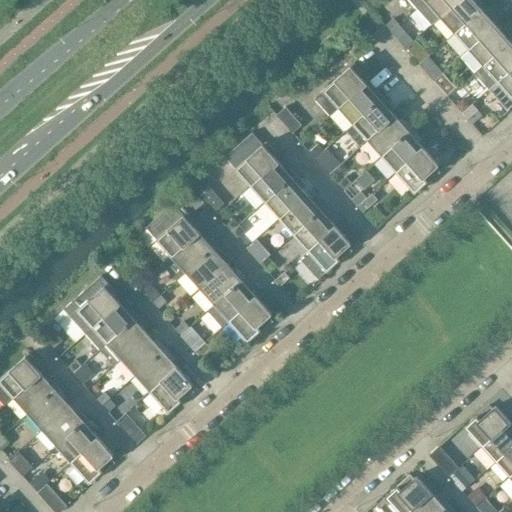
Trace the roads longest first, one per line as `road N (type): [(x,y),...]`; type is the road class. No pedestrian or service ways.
road 1 (secondary): [(0,176),(207,0)]
road 2 (residential): [(491,164),(375,35)]
road 3 (secondary): [(123,0),(0,109)]
road 4 (residential): [(227,400),(122,281)]
road 5 (residential): [(306,330),(203,210)]
road 6 (residential): [(149,471),(45,353)]
road 7 (residential): [(388,256),(283,139)]
road 8 (residential): [(491,164),(388,256)]
